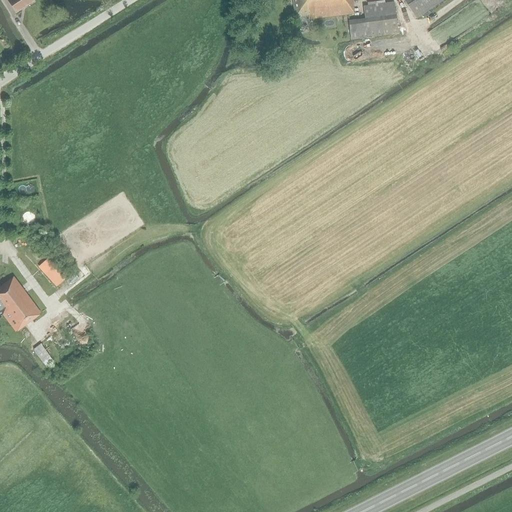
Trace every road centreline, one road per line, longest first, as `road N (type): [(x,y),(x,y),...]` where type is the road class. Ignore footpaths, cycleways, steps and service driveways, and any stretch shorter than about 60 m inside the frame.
road 1 (trunk): [(362,511),(511,436)]
road 2 (tertiary): [(0,82),(131,0)]
